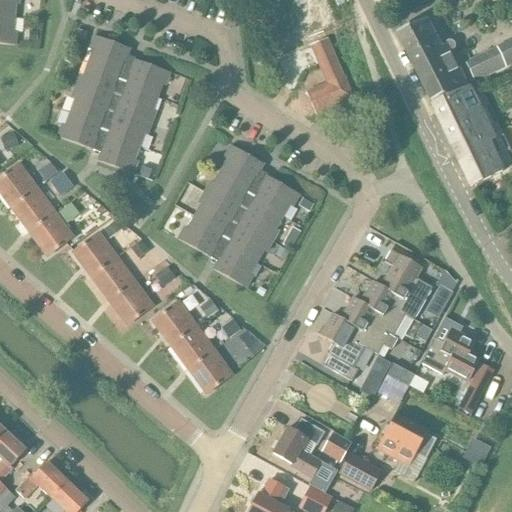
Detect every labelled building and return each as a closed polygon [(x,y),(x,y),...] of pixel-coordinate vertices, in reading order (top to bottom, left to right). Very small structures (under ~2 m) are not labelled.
[(0,0),(0,18),(14,20),(15,5),(19,6),(19,0),(0,0)] [(293,0),(297,8),(304,5),(316,0),(293,0)] [(0,45),(15,47),(16,33),(13,33),(14,20),(0,18),(0,45)] [(425,18),(413,24),(395,33),(431,103),(467,85),(446,44),(440,47),(425,18)] [(76,30),(72,42),(83,46),(87,34),(76,30)] [(28,32),(28,41),(37,41),(37,33),(28,32)] [(120,76),(126,59),(129,50),(94,38),(90,50),(93,51),(88,64),(120,76)] [(345,78),(328,39),(310,47),(327,87),(345,78)] [(506,68),(511,65),(511,40),(497,47),(506,68)] [(67,57),(65,63),(71,65),(74,59),(67,57)] [(101,154),(107,137),(116,112),(125,87),(135,62),(126,59),(120,76),(111,101),(102,126),(93,151),(101,154)] [(125,87),(157,98),(162,86),(165,87),(170,74),(135,62),(125,87)] [(120,76),(88,64),(84,77),(80,76),(76,88),(111,101),(120,76)] [(346,80),(305,96),(313,115),(354,99),(346,80)] [(152,112),(157,98),(125,87),(116,112),(151,125),(156,113),(152,112)] [(111,101),(76,88),(72,100),(75,101),(70,115),(102,126),(111,101)] [(468,88),(432,106),(471,187),(502,172),(488,144),(494,141),(468,88)] [(147,137),(151,125),(116,112),(107,137),(139,149),(144,135),(147,137)] [(58,139),(93,151),(102,126),(70,115),(66,127),(62,126),(58,139)] [(14,135),(0,140),(5,152),(18,148),(14,135)] [(107,137),(101,154),(98,163),(133,175),(138,163),(134,161),(139,149),(107,137)] [(227,161),(221,172),(250,189),(259,174),(263,166),(231,147),(224,159),(227,161)] [(57,174),(50,165),(40,173),(47,182),(57,174)] [(0,179),(0,195),(11,210),(37,190),(19,166),(0,179)] [(142,169),(139,177),(148,181),(151,172),(142,169)] [(237,212),(250,189),(221,172),(214,185),(211,183),(204,194),(237,212)] [(210,259),(218,263),(227,248),(240,224),(253,201),(266,178),(259,174),(250,189),(237,212),(224,236),(210,259)] [(266,178),(253,201),(283,218),(289,206),(292,208),(299,196),(266,178)] [(11,210),(29,234),(55,215),(37,190),(11,210)] [(201,207),(194,219),(224,236),(237,212),(204,194),(198,205),(201,207)] [(275,230),(283,218),(253,201),(240,224),(272,243),(279,232),(275,230)] [(60,202),(53,206),(58,212),(64,207),(60,202)] [(71,205),(58,215),(66,225),(79,216),(71,205)] [(55,215),(29,234),(47,258),(73,239),(55,215)] [(224,236),(194,219),(188,231),(185,229),(178,241),(210,259),(224,236)] [(115,222),(103,232),(110,240),(121,231),(115,222)] [(266,254),(272,243),(240,224),(227,248),(256,264),(263,252),(266,254)] [(73,254),(91,278),(117,259),(99,235),(73,254)] [(140,242),(130,250),(138,260),(148,253),(140,242)] [(227,248),(218,263),(213,271),(246,290),(252,278),(249,276),(256,264),(227,248)] [(279,248),(275,256),(284,261),(289,253),(279,248)] [(373,283),(367,293),(414,320),(432,289),(416,280),(421,269),(391,252),(384,263),(393,268),(381,288),(373,283)] [(91,278),(109,303),(134,284),(117,259),(91,278)] [(167,269),(155,278),(163,288),(175,280),(167,269)] [(152,308),(134,284),(109,303),(126,327),(152,308)] [(440,287),(425,313),(438,320),(453,294),(440,287)] [(259,288),(256,294),(263,298),(266,292),(259,288)] [(413,322),(414,320),(367,293),(361,304),(353,299),(346,311),(394,338),(405,318),(413,322)] [(210,301),(199,308),(207,320),(218,312),(210,301)] [(152,323),(170,347),(196,328),(178,304),(152,323)] [(333,315),(326,326),(365,350),(365,349),(378,356),(384,347),(391,351),(398,340),(394,338),(346,311),(341,320),(333,315)] [(232,321),(221,329),(229,341),(240,332),(232,321)] [(352,383),(358,372),(353,370),(365,350),(326,326),(321,336),(317,334),(317,335),(333,345),(327,355),(330,357),(324,367),(352,383)] [(435,338),(421,365),(443,377),(445,373),(466,384),(479,361),(468,355),(474,343),(453,332),(455,328),(454,327),(445,344),(435,338)] [(170,347),(188,372),(214,353),(196,328),(170,347)] [(232,377),(214,353),(188,372),(206,396),(232,377)] [(481,365),(458,409),(471,416),(494,372),(481,365)] [(387,376),(397,381),(403,372),(392,366),(387,376)] [(408,387),(414,377),(403,372),(397,381),(408,387)] [(415,456),(426,461),(436,440),(426,435),(427,433),(395,416),(377,451),(409,468),(415,456)] [(290,468),(308,478),(312,480),(321,464),(309,457),(315,446),(316,447),(324,434),(301,421),(294,433),(287,429),(273,455),(291,466),(290,468)] [(25,452),(5,433),(0,437),(0,459),(2,462),(0,464),(0,496),(6,490),(0,484),(0,483),(12,471),(10,469),(25,452)] [(332,435),(321,454),(340,465),(351,445),(332,435)] [(472,440),(462,459),(480,469),(490,449),(472,440)] [(349,455),(338,475),(370,494),(381,473),(349,455)] [(46,464),(33,478),(31,480),(29,479),(16,492),(25,500),(37,487),(51,500),(67,484),(46,464)] [(289,511),(287,511),(288,511),(281,507),(288,492),(269,481),(261,497),(259,495),(250,511),(289,511)] [(67,484),(51,500),(63,511),(79,511),(88,503),(67,484)] [(298,509),(303,511),(325,511),(332,500),(310,488),(298,509)] [(15,499),(6,490),(0,496),(0,511),(12,511),(7,507),(15,499)]
